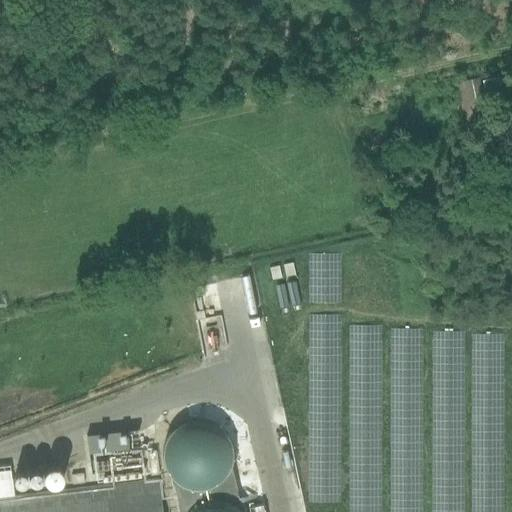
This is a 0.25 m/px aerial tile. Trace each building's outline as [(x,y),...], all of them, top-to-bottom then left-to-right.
[(294,275),(292,263),(282,266),(284,277),(294,275)] [(281,278),(278,266),(268,268),(271,280),(281,278)] [(298,305),(293,283),(286,285),(291,307),(298,305)] [(274,287),(279,309),(286,308),(281,286),(274,287)] [(171,480),(223,481),(225,425),(173,424),(171,480)] [(86,435),(88,454),(128,449),(126,430),(86,435)] [(161,511),(158,481),(0,499),(0,511),(161,511)] [(236,511),(230,494),(181,511),(236,511)]
